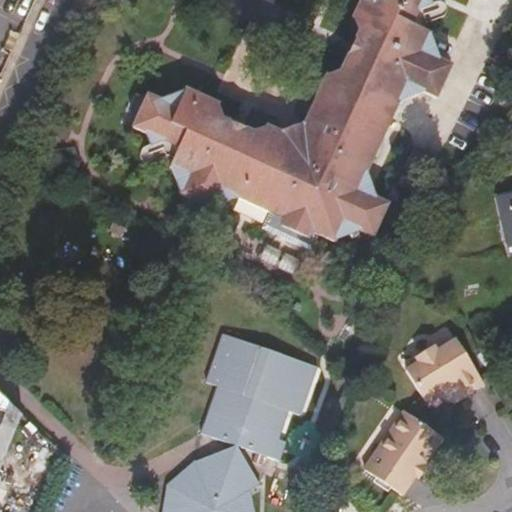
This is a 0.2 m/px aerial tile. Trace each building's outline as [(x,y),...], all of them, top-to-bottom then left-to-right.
[(237,193),(269,207),(270,204),(319,228),(318,231),(334,239),(336,236),(361,228),(375,198),(365,173),(366,170),(362,168),(389,109),(393,100),(398,102),(400,99),(427,92),(430,88),(442,61),(431,37),(433,33),(427,30),(414,24),(420,11),(426,13),(436,5),(431,0),(367,0),(359,17),(363,18),(367,31),(370,43),(367,48),(376,53),(373,61),(363,57),(357,69),(346,73),(335,77),(330,76),(306,126),(298,143),(283,136),(267,129),(265,133),(255,136),(243,139),(237,140),(232,149),(222,143),(226,137),(220,120),(217,114),(217,110),(217,106),(185,91),(183,96),(159,101),(147,96),(133,127),(144,133),(145,134),(147,147),(165,144),(171,147),(166,158),(170,160),(179,185),(179,190),(209,204),(212,201),(237,193)] [(414,24),(427,30),(432,17),(426,13),(420,11),(414,24)] [(370,43),(367,31),(346,73),(357,69),(363,57),(367,48),(370,43)] [(376,53),(367,48),(363,57),(373,61),(376,53)] [(255,136),(220,120),(226,137),(228,135),(237,140),(243,139),(255,136)] [(302,124),(283,136),(298,143),(306,126),(302,124)] [(228,135),(226,137),(222,143),(232,149),(237,140),(228,135)] [(506,247),(511,245),(511,196),(496,200),(506,247)] [(270,204),(269,207),(262,225),(309,248),(318,231),(319,228),(270,204)] [(202,435),(235,447),(267,458),(285,411),(298,415),(313,369),(306,366),(223,338),(207,383),(219,388),(211,412),(202,435)] [(459,394),(462,399),(485,385),(456,340),(436,351),(432,349),(419,356),(418,364),(406,371),(425,401),(445,390),(451,398),(459,394)] [(454,403),(462,399),(459,394),(451,398),(454,403)] [(399,493),(412,475),(414,472),(412,471),(417,463),(419,464),(421,462),(440,435),(403,410),(362,468),(399,493)] [(0,436),(6,438),(11,425),(5,423),(0,436)] [(257,485),(235,447),(194,463),(204,491),(215,489),(218,489),(220,489),(221,490),(231,500),(247,493),(257,485)] [(414,472),(412,475),(417,478),(425,466),(421,462),(419,464),(417,463),(412,471),(414,472)] [(204,491),(194,463),(168,487),(162,511),(248,511),(247,493),(231,500),(221,490),(220,489),(218,489),(215,489),(204,491)]
